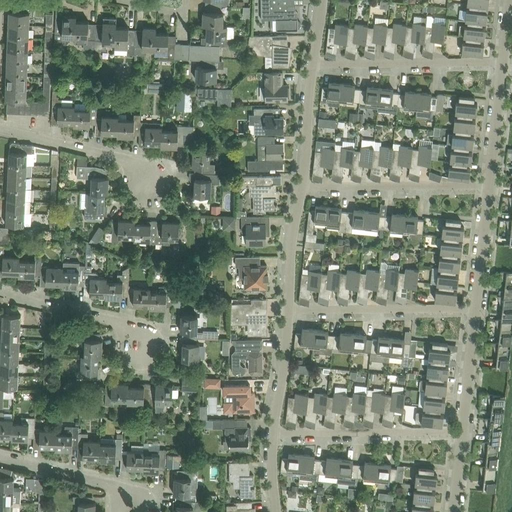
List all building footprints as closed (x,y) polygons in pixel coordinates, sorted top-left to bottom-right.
[(260,0),(261,20),(267,19),(271,19),(271,30),(280,30),(288,30),(298,30),(298,28),(300,27),(301,25),(301,23),(300,21),(298,20),(298,18),(296,18),(296,4),(294,4),(293,0),(260,0)] [(381,1),(380,8),(388,9),(389,2),(381,1)] [(9,24),(29,25),(30,18),(34,18),(34,5),(11,4),(11,12),(9,11),(9,24)] [(460,9),(459,19),(468,20),(483,22),(487,22),(488,11),(487,11),(488,6),(485,6),(470,4),(469,9),(467,9),(467,10),(460,9)] [(203,12),(202,24),(223,25),(223,13),(221,12),(221,5),(206,5),(205,12),(203,12)] [(424,42),(423,48),(433,52),(435,41),(444,42),(445,32),(446,23),(433,22),(434,18),(432,16),(427,15),(427,17),(424,42)] [(67,36),(75,37),(76,20),(76,16),(63,16),(63,18),(56,17),(55,44),(67,44),(67,36)] [(413,27),(407,26),(405,42),(404,42),(404,48),(414,52),(415,41),(424,42),(427,17),(414,16),(413,27)] [(107,42),(115,42),(116,27),(117,17),(103,17),(104,17),(104,22),(103,22),(103,27),(96,26),(96,23),(95,50),(106,50),(107,42)] [(375,27),(368,26),(366,43),(365,49),(375,53),(375,52),(377,42),(385,43),(387,26),(388,26),(388,19),(376,17),(375,27)] [(84,49),(95,50),(96,23),(95,26),(89,26),(89,21),(76,20),(75,37),(75,41),(84,41),(84,49)] [(459,36),(466,36),(481,38),(485,38),(486,27),(483,27),(483,22),(468,20),(467,25),(460,25),(459,36)] [(394,27),(388,26),(387,26),(385,43),(384,49),(395,52),(396,41),(404,42),(405,42),(407,26),(407,24),(394,22),(394,27)] [(348,27),(349,27),(349,25),(336,23),(336,28),(329,27),(326,50),(337,53),(338,42),(346,43),(347,43),(348,27)] [(355,27),(349,27),(348,27),(347,43),(346,43),(346,49),(356,53),(357,42),(366,43),(368,26),(368,24),(356,23),(355,27)] [(8,37),(29,38),(29,25),(9,24),(8,37)] [(207,25),(206,44),(224,45),(224,46),(230,46),(231,38),(227,38),(227,25),(223,25),(207,24),(207,25)] [(115,42),(115,47),(128,48),(127,54),(135,54),(135,46),(136,30),(129,29),(129,27),(116,27),(115,42)] [(147,48),(155,49),(156,32),(156,28),(143,28),(143,30),(136,30),(135,46),(135,54),(147,55),(147,48)] [(155,49),(155,53),(161,53),(160,58),(167,58),(175,58),(175,43),(176,36),(169,35),(169,33),(156,32),(155,49)] [(288,35),(278,35),(250,35),(249,45),(253,45),(252,53),(273,56),(273,67),(290,67),(292,51),(288,50),(288,35)] [(481,38),(466,36),(466,42),(463,41),(462,52),(483,54),(484,43),(481,43),(481,38)] [(8,50),(28,51),(29,38),(8,37),(8,50)] [(224,45),(206,44),(190,44),(189,59),(202,59),(215,60),(219,60),(220,45),(224,46),(224,45)] [(7,62),(28,63),(28,51),(8,50),(7,62)] [(196,66),(196,79),(216,80),(217,67),(215,67),(215,60),(202,59),(202,66),(196,66)] [(7,75),(27,76),(28,63),(7,62),(7,75)] [(282,72),(272,72),(266,72),(266,85),(266,100),(288,99),(288,97),(290,97),(290,87),(288,87),(288,84),(282,84),(282,72)] [(6,88),(26,89),(27,76),(7,75),(6,88)] [(340,106),(341,100),(342,83),(329,82),(329,87),(323,87),(321,100),(327,100),(328,104),(340,106)] [(341,100),(360,102),(361,89),(355,88),(355,84),(342,83),(341,100)] [(360,102),(359,106),(378,108),(381,87),(367,86),(367,89),(361,89),(360,102)] [(397,114),(398,106),(399,93),(393,92),(394,89),(381,87),(378,108),(378,111),(397,114)] [(19,101),(25,101),(26,101),(26,89),(6,88),(5,101),(7,101),(13,101),(19,101)] [(198,88),(198,98),(218,99),(218,88),(198,88)] [(52,115),(52,125),(58,125),(58,122),(74,122),(74,105),(62,105),(62,99),(58,99),(59,96),(56,96),(56,91),(53,90),(52,108),(52,115)] [(178,90),(177,110),(191,110),(192,91),(178,90)] [(398,106),(417,108),(419,91),(410,90),(406,90),(405,93),(399,93),(398,106)] [(419,91),(417,108),(416,116),(431,117),(432,114),(432,110),(436,110),(438,97),(431,96),(432,93),(419,91)] [(438,93),(438,97),(436,110),(443,111),(445,94),(438,93)] [(455,112),(458,113),(473,114),(477,115),(478,104),(474,103),(475,97),(460,96),(459,102),(457,101),(455,112)] [(74,122),(74,125),(91,126),(91,121),(96,121),(97,118),(97,104),(90,103),(90,109),(75,108),(75,106),(74,105),(74,122)] [(262,108),(254,108),(255,123),(255,134),(266,134),(266,131),(274,131),(284,131),(284,128),(284,124),(286,123),(286,119),(284,118),(284,116),(280,116),(274,116),(274,113),(272,113),(272,108),(262,108)] [(350,112),(349,121),(357,121),(358,113),(350,112)] [(455,117),(454,128),(475,130),(476,120),(472,119),(473,114),(458,113),(457,118),(455,117)] [(134,131),(139,131),(140,128),(141,122),(141,114),(134,114),(134,119),(119,119),(118,128),(118,133),(117,136),(134,137),(134,131)] [(96,128),(95,135),(96,135),(102,135),(102,132),(118,133),(118,128),(119,119),(119,116),(101,115),(101,118),(97,118),(96,121),(96,128)] [(319,117),(319,118),(318,125),(337,127),(338,120),(327,118),(319,117)] [(139,131),(139,146),(145,146),(145,143),(161,144),(162,129),(162,126),(162,123),(141,122),(140,128),(139,131)] [(161,144),(161,147),(178,147),(178,141),(184,142),(184,134),(184,125),(178,124),(178,128),(178,130),(162,129),(161,144)] [(194,125),(184,125),(184,134),(193,134),(194,125)] [(448,144),(452,144),(473,146),(474,136),(471,135),(471,130),(475,131),(475,130),(454,128),(456,129),(456,134),(449,133),(448,144)] [(275,136),(265,136),(258,136),(258,144),(267,144),(267,159),(248,160),(248,170),(269,170),(269,168),(284,168),(283,158),(284,158),(284,155),(284,153),(284,143),(275,144),(275,136)] [(374,149),(375,141),(375,140),(362,139),(361,150),(355,149),(355,147),(353,166),(352,166),(352,172),(362,175),(363,165),(372,166),(374,149)] [(335,148),(336,144),(336,142),(317,140),(315,150),(313,173),(323,176),(325,165),(333,166),(335,148)] [(375,141),(374,149),(372,166),(371,172),(381,175),(383,164),(391,165),(393,147),(381,146),(381,142),(375,141)] [(10,152),(9,164),(27,165),(29,165),(34,165),(34,153),(32,153),(33,145),(19,144),(20,143),(12,142),(11,144),(10,152),(9,152),(10,152)] [(394,143),(393,147),(391,165),(390,172),(401,175),(402,164),(410,165),(411,165),(413,147),(400,145),(401,144),(394,143)] [(336,144),(335,148),(333,166),(332,172),(343,176),(344,165),(352,166),(353,166),(355,147),(342,146),(342,145),(336,144)] [(451,150),(450,160),(471,163),(473,152),(469,152),(470,146),(473,147),(473,146),(452,144),(452,145),(454,145),(454,150),(451,150)] [(413,147),(411,165),(410,165),(410,171),(420,175),(420,174),(421,164),(430,165),(432,146),(420,145),(419,149),(413,149),(413,147)] [(198,167),(198,173),(209,173),(209,174),(214,174),(215,164),(209,163),(210,151),(193,150),(193,166),(198,167)] [(92,178),(91,192),(91,193),(106,193),(109,193),(109,176),(103,176),(104,167),(96,166),(87,166),(87,159),(78,158),(77,177),(92,178)] [(471,163),(450,160),(450,161),(453,161),(452,166),(450,166),(448,177),(470,179),(471,168),(467,168),(468,163),(471,163)] [(8,176),(27,177),(27,172),(28,172),(29,165),(27,165),(9,164),(8,176)] [(429,178),(440,181),(442,175),(430,171),(429,178)] [(192,172),(192,178),(195,179),(195,183),(194,195),(211,196),(211,195),(213,195),(214,194),(215,188),(213,187),(211,187),(212,183),(220,183),(220,174),(214,174),(209,174),(209,173),(198,173),(192,172)] [(8,176),(8,188),(26,189),(27,177),(8,176)] [(257,176),(239,176),(239,185),(249,185),(251,185),(251,195),(255,195),(255,211),(265,211),(265,209),(277,209),(277,204),(278,204),(278,201),(277,201),(277,197),(276,197),(275,184),(281,184),(281,176),(257,176)] [(7,200),(30,201),(31,189),(26,189),(8,188),(7,200)] [(85,215),(85,217),(87,217),(102,218),(102,215),(107,215),(107,209),(105,209),(106,193),(91,193),(91,192),(89,192),(88,208),(86,208),(85,215)] [(7,200),(7,212),(25,213),(30,213),(30,201),(7,200)] [(212,205),(211,214),(220,214),(221,206),(212,205)] [(314,221),(327,223),(329,206),(321,205),(319,209),(315,208),(315,210),(309,210),(307,233),(313,233),(314,221)] [(326,223),(326,227),(338,229),(338,230),(346,231),(346,225),(348,212),(342,211),(342,208),(342,207),(341,207),(337,207),(329,206),(327,223),(326,223)] [(346,225),(346,231),(352,232),(352,225),(365,227),(367,210),(359,209),(355,209),(354,209),(354,210),(354,212),(348,212),(346,225)] [(384,229),(386,216),(380,215),(380,212),(367,210),(365,227),(380,229),(384,229)] [(6,224),(24,225),(31,225),(31,213),(30,213),(25,213),(7,212),(6,224)] [(384,229),(404,231),(405,214),(392,213),(392,216),(386,216),(384,229)] [(405,214),(404,231),(411,232),(412,239),(422,240),(424,220),(418,219),(418,216),(405,214)] [(262,216),(242,216),(242,217),(244,217),(244,232),(247,232),(247,244),(256,244),(256,246),(263,246),(263,244),(267,244),(266,231),(270,231),(270,224),(261,224),(260,216),(262,216)] [(224,229),(236,229),(236,217),(224,217),(224,229)] [(119,236),(134,237),(135,223),(135,220),(119,219),(119,225),(113,225),(112,242),(119,242),(119,236)] [(443,224),(442,235),(463,237),(464,227),(461,226),(462,220),(446,219),(446,225),(443,224)] [(150,243),(156,243),(156,238),(157,238),(157,226),(157,221),(151,221),(151,224),(135,223),(134,237),(134,240),(151,240),(150,243)] [(156,238),(156,243),(163,244),(170,244),(171,238),(178,239),(178,236),(182,236),(184,234),(184,229),(182,227),(179,227),(179,222),(163,221),(163,227),(157,226),(157,238),(156,238)] [(92,237),(98,241),(105,229),(100,225),(92,237)] [(307,233),(306,240),(314,241),(317,242),(318,234),(313,233),(307,233)] [(442,240),(440,251),(462,253),(463,243),(459,242),(460,237),(463,238),(463,237),(442,235),(444,236),(444,241),(442,240)] [(0,275),(3,276),(3,274),(3,272),(7,272),(19,273),(19,259),(20,259),(20,256),(4,256),(5,246),(0,245),(0,275)] [(440,257),(439,267),(460,269),(461,259),(457,258),(458,253),(462,254),(462,253),(440,251),(443,252),(442,257),(440,257)] [(36,272),(41,272),(41,269),(42,269),(43,255),(36,254),(36,260),(20,259),(19,259),(19,273),(19,276),(36,277),(36,272)] [(260,256),(250,256),(236,256),(236,266),(240,266),(240,277),(245,277),(245,288),(248,288),(248,289),(254,289),(254,287),(259,287),(259,289),(265,289),(265,287),(267,287),(267,265),(260,265),(260,256)] [(79,282),(85,282),(86,265),(79,265),(80,263),(64,262),(64,267),(63,267),(63,284),(63,287),(79,287),(79,282)] [(381,262),(380,270),(378,288),(377,294),(387,298),(389,287),(397,288),(399,270),(387,268),(387,264),(386,263),(381,262)] [(302,273),(300,296),(310,299),(311,288),(320,289),(322,273),(322,271),(321,271),(322,264),(310,263),(310,269),(309,274),(302,273)] [(91,294),(106,294),(107,281),(107,278),(99,278),(99,275),(98,273),(96,272),(91,272),(91,265),(86,265),(85,282),(84,296),(91,296),(91,294)] [(41,272),(41,286),(47,286),(47,283),(63,284),(63,267),(48,266),(42,266),(42,269),(41,269),(41,272)] [(432,267),(431,283),(437,283),(439,284),(458,286),(459,275),(456,275),(456,269),(460,270),(460,269),(439,267),(432,267)] [(361,270),(359,289),(358,289),(358,295),(368,298),(369,287),(378,288),(380,270),(368,268),(367,273),(361,272),(361,270)] [(400,270),(399,270),(397,288),(396,294),(407,298),(408,287),(417,288),(419,269),(406,268),(406,272),(400,272),(400,270)] [(328,273),(322,273),(320,289),(319,295),(329,299),(331,288),(339,289),(341,270),(329,269),(328,273)] [(342,270),(341,270),(339,289),(338,295),(349,299),(350,288),(358,289),(359,289),(361,270),(348,269),(348,273),(342,272),(342,270)] [(506,279),(504,296),(511,296),(511,272),(502,271),(501,272),(503,279),(506,279)] [(106,294),(106,297),(123,298),(123,292),(129,292),(129,291),(129,276),(130,272),(123,272),(123,274),(118,274),(118,281),(107,281),(106,294)] [(458,286),(437,283),(437,284),(439,284),(439,289),(436,289),(435,300),(456,302),(457,291),(454,291),(454,286),(458,286)] [(150,305),(150,308),(166,309),(166,303),(172,303),(173,297),(173,287),(166,286),(159,286),(159,291),(151,291),(150,291),(150,305)] [(134,304),(150,305),(150,291),(151,291),(151,288),(134,287),(134,291),(129,291),(129,292),(128,307),(134,307),(134,304)] [(503,303),(501,319),(501,320),(511,320),(511,296),(504,296),(499,295),(499,296),(501,303),(503,303)] [(253,304),(232,304),(231,323),(253,323),(253,334),(267,334),(267,317),(264,317),(264,311),(267,311),(267,299),(253,299),(253,304)] [(181,314),(181,332),(183,332),(186,332),(186,337),(197,338),(203,338),(203,332),(197,331),(198,315),(198,307),(185,306),(185,315),(181,314)] [(3,315),(2,326),(21,327),(21,315),(3,314),(2,315),(3,315)] [(501,327),(499,343),(499,344),(511,345),(511,341),(511,320),(501,320),(501,319),(496,319),(496,320),(498,327),(501,327)] [(2,338),(20,339),(21,327),(2,326),(2,338)] [(301,344),(314,346),(316,329),(303,328),(302,333),(296,333),(294,346),(301,346),(301,344)] [(314,346),(313,352),(332,354),(332,348),(333,348),(334,335),(328,334),(329,330),(324,330),(316,329),(314,346)] [(204,338),(218,338),(219,331),(204,330),(204,338)] [(333,348),(352,350),(354,333),(341,332),(340,335),(334,335),(333,348)] [(85,340),(85,355),(98,356),(98,357),(102,357),(102,340),(97,340),(97,334),(80,333),(80,339),(85,340)] [(373,339),(367,338),(367,335),(354,333),(352,350),(371,352),(373,339)] [(389,361),(390,354),(392,337),(379,336),(378,339),(373,339),(371,352),(370,359),(389,361)] [(180,337),(180,344),(183,344),(182,359),(180,359),(180,366),(196,367),(196,360),(199,360),(200,344),(197,344),(197,338),(186,337),(180,337)] [(392,337),(390,354),(403,355),(402,366),(408,366),(409,356),(410,353),(411,343),(405,342),(405,340),(405,339),(404,339),(400,338),(392,337)] [(2,339),(1,350),(20,351),(20,339),(2,338),(2,339)] [(262,339),(252,339),(232,339),(233,342),(236,345),(236,350),(233,353),(233,374),(242,374),(245,371),(245,366),(243,366),(240,364),(240,358),(246,358),(249,361),(249,371),(252,374),(260,374),(263,371),(263,364),(264,363),(264,359),(263,358),(263,353),(260,350),(263,347),(262,339)] [(431,341),(429,358),(450,360),(451,350),(448,349),(448,343),(431,341)] [(499,344),(499,343),(494,343),(495,351),(498,351),(496,367),(491,367),(491,368),(509,370),(511,345),(499,344)] [(1,362),(19,363),(20,351),(1,350),(1,362)] [(98,356),(85,355),(82,355),(81,372),(84,372),(84,378),(101,379),(101,372),(98,372),(98,357),(98,356)] [(428,363),(427,374),(448,376),(449,366),(446,365),(446,360),(450,361),(450,360),(429,358),(431,359),(431,364),(428,363)] [(1,363),(0,374),(19,375),(19,363),(1,362),(0,363),(1,363)] [(292,363),(292,364),(292,371),(311,373),(312,365),(302,364),(295,364),(292,363)] [(182,386),(194,386),(198,387),(199,374),(183,373),(182,386)] [(19,375),(0,374),(0,385),(0,386),(18,387),(19,375)] [(421,379),(420,390),(446,392),(448,382),(444,381),(445,376),(448,377),(448,376),(427,374),(429,375),(429,380),(421,379)] [(201,378),(200,385),(204,386),(204,387),(221,388),(221,378),(205,377),(205,378),(201,378)] [(112,400),(127,400),(128,400),(128,386),(129,386),(129,383),(112,383),(112,388),(106,388),(106,405),(112,405),(112,400)] [(144,401),(149,401),(150,401),(150,389),(151,384),(144,384),(144,387),(129,386),(128,386),(128,400),(127,400),(127,403),(144,404),(144,401)] [(150,401),(149,401),(149,407),(156,407),(156,412),(164,412),(164,401),(172,401),(173,384),(156,384),(156,390),(150,389),(150,401)] [(245,410),(245,413),(251,413),(251,410),(254,410),(254,392),(251,392),(250,384),(224,385),(225,393),(234,393),(234,402),(225,402),(225,411),(245,410)] [(367,388),(367,393),(365,411),(364,411),(364,417),(374,421),(375,410),(384,411),(386,392),(374,391),(374,389),(367,388)] [(425,396),(424,406),(445,409),(446,398),(442,398),(443,392),(446,393),(446,392),(420,390),(428,391),(427,396),(425,396)] [(348,393),(347,393),(345,412),(344,418),(355,421),(356,410),(364,411),(365,411),(367,393),(354,391),(354,396),(347,395),(348,393)] [(386,392),(384,411),(383,417),(393,421),(395,410),(404,411),(406,392),(393,391),(393,395),(386,394),(386,392)] [(307,412),(309,394),(296,392),(296,397),(289,396),(286,419),(297,422),(298,411),(306,412),(307,412)] [(309,394),(307,412),(306,412),(306,418),(316,422),(317,411),(326,412),(328,393),(325,393),(316,392),(315,396),(309,396),(309,394)] [(328,393),(326,412),(325,418),(335,421),(336,411),(345,412),(347,393),(335,392),(334,396),(328,395),(328,393)] [(492,402),(491,418),(491,419),(503,420),(506,396),(488,394),(488,395),(490,402),(492,402)] [(445,409),(424,406),(423,407),(426,407),(425,412),(417,411),(416,422),(443,425),(444,414),(440,414),(441,409),(445,409)] [(0,435),(12,436),(13,423),(13,419),(5,419),(5,413),(4,411),(0,410),(0,435)] [(12,436),(12,439),(29,440),(29,435),(34,435),(34,433),(35,433),(35,418),(35,417),(21,416),(21,424),(13,423),(12,436)] [(490,426),(488,442),(501,444),(503,420),(491,419),(491,418),(485,418),(487,426),(490,426)] [(237,427),(237,419),(213,419),(213,420),(213,427),(213,428),(225,428),(226,440),(230,440),(230,448),(237,448),(240,451),(245,451),(247,448),(249,448),(249,439),(251,439),(251,427),(237,427)] [(55,446),(55,450),(72,450),(72,445),(77,445),(78,443),(79,433),(79,429),(79,426),(76,426),(65,425),(65,431),(57,430),(57,433),(56,433),(55,446)] [(40,446),(55,446),(56,433),(57,433),(57,430),(40,429),(40,433),(35,433),(34,433),(34,435),(33,449),(40,449),(40,446)] [(77,445),(77,460),(83,460),(84,456),(99,457),(100,444),(101,441),(88,440),(88,433),(79,433),(78,443),(77,445)] [(193,435),(183,435),(183,445),(193,445),(193,435)] [(116,456),(121,456),(121,454),(122,454),(123,439),(122,439),(117,438),(116,438),(116,444),(100,444),(99,457),(99,460),(116,461),(116,456)] [(487,450),(486,466),(485,466),(498,468),(501,444),(488,442),(483,442),(485,450),(487,450)] [(144,451),(143,468),(143,471),(159,472),(160,466),(165,467),(166,450),(144,449),(144,451)] [(127,467),(143,468),(144,451),(127,450),(127,454),(122,454),(121,454),(121,456),(121,470),(127,470),(127,467)] [(282,458),(281,471),(287,471),(287,474),(300,476),(302,454),(289,453),(288,458),(282,458)] [(168,454),(167,466),(179,467),(179,455),(168,454)] [(300,476),(299,478),(319,480),(319,473),(321,460),(315,459),(315,455),(302,454),(300,476)] [(338,475),(340,458),(327,457),(327,460),(321,460),(319,473),(338,475)] [(338,475),(337,482),(357,485),(358,477),(359,464),(353,463),(353,460),(340,458),(338,475)] [(250,461),(240,462),(229,462),(230,481),(234,481),(234,487),(241,487),(241,497),(254,496),(254,495),(255,495),(255,486),(254,486),(254,475),(248,475),(248,472),(250,472),(250,461)] [(365,464),(359,464),(358,477),(377,479),(378,462),(365,461),(365,464)] [(392,464),(378,462),(377,479),(396,481),(396,480),(396,478),(397,472),(397,468),(391,467),(392,464)] [(480,465),(480,466),(482,473),(485,474),(483,488),(483,490),(483,491),(494,492),(496,492),(498,468),(485,466),(486,466),(480,465)] [(0,489),(14,490),(14,478),(15,470),(3,467),(3,477),(0,476),(0,489)] [(416,472),(415,483),(436,485),(437,475),(434,474),(435,468),(419,467),(419,473),(416,472)] [(175,477),(174,494),(179,495),(179,500),(196,501),(196,495),(197,474),(197,471),(177,470),(177,478),(175,477)] [(35,479),(34,491),(39,491),(44,492),(45,479),(39,479),(35,479)] [(415,488),(413,499),(435,501),(436,491),(432,490),(433,485),(436,486),(436,485),(415,483),(418,484),(417,489),(415,488)] [(20,502),(21,502),(21,490),(14,490),(0,489),(0,501),(19,502),(20,502)] [(79,503),(78,511),(95,511),(96,503),(90,503),(90,497),(74,496),(73,503),(79,503)] [(412,511),(433,511),(434,507),(430,506),(431,501),(435,502),(435,501),(413,499),(416,500),(416,501),(415,505),(413,505),(412,511)] [(196,501),(179,500),(174,500),(173,507),(176,507),(175,511),(192,511),(193,510),(203,510),(204,501),(196,501)] [(0,511),(19,511),(20,507),(20,502),(19,502),(0,501),(0,511)] [(255,511),(255,509),(252,509),(252,501),(236,502),(237,506),(228,506),(227,511),(255,511)]
